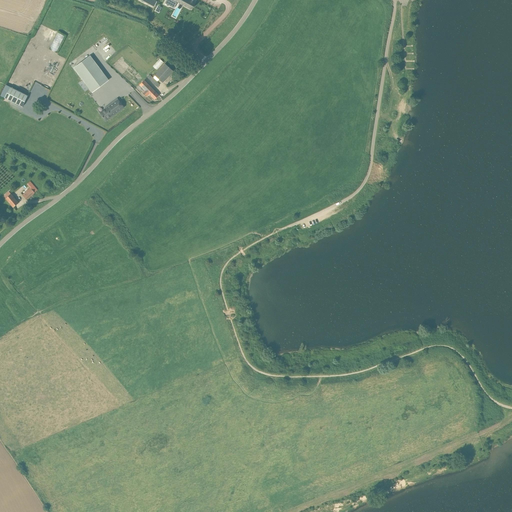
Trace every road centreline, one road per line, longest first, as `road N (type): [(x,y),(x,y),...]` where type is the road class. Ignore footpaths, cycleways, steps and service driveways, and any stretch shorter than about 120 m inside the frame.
road 1 (track): [(274,233),(229,260),(219,276),(252,370),(332,377),(436,346),(457,356),(493,400),(511,405)]
road 2 (unclassified): [(391,0),(362,178),(343,199),(274,233)]
road 3 (unclassified): [(0,244),(206,60)]
